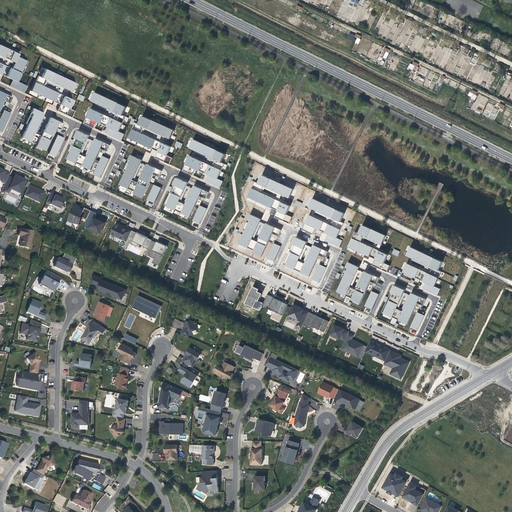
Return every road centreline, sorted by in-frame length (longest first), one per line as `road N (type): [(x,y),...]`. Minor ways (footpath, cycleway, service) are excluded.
road 1 (tertiary): [(511,159),(190,0)]
road 2 (track): [(511,107),(291,0)]
road 3 (residential): [(226,297),(240,266),(429,352)]
road 4 (residential): [(0,153),(157,220),(191,243)]
road 5 (residential): [(76,300),(59,345),(56,441)]
road 6 (track): [(511,64),(382,0)]
road 7 (residential): [(235,511),(237,431),(252,387)]
road 8 (residential): [(137,464),(161,346)]
